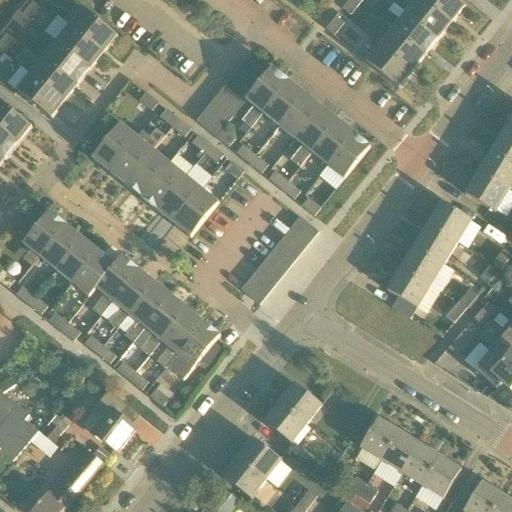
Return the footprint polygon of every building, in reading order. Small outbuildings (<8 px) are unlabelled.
[(30,0),(19,13),(32,23),(42,10),(30,0)] [(351,0),(343,10),(351,17),(361,5),(355,0),(351,0)] [(418,0),(406,15),(439,41),(453,25),(421,0),(418,0)] [(421,0),(453,25),(466,8),(456,0),(421,0)] [(70,26),(105,55),(119,39),(75,3),(61,21),(70,26)] [(393,31),(400,36),(426,57),(439,41),(406,15),(400,22),(386,11),(379,19),(393,31)] [(25,31),(32,23),(19,13),(13,21),(25,31)] [(337,18),(327,31),(335,37),(345,25),(337,18)] [(92,71),(105,55),(70,26),(57,43),(92,71)] [(400,36),(393,31),(380,47),(413,74),(426,57),(400,36)] [(3,32),(0,36),(0,50),(5,55),(16,43),(3,32)] [(44,59),(79,88),(92,71),(57,43),(44,59)] [(380,47),(367,64),(400,90),(413,74),(380,47)] [(44,59),(31,76),(66,104),(79,88),(44,59)] [(261,84),(269,75),(249,59),(241,68),(261,84)] [(254,93),(261,84),(241,68),(234,77),(254,93)] [(254,109),(243,123),(244,124),(251,130),(263,115),(263,116),(290,83),(288,82),(276,72),(273,69),(272,71),(269,75),(261,84),(254,93),(247,102),(254,109)] [(17,92),(53,120),(66,104),(31,76),(17,92)] [(254,93),(234,77),(227,87),(246,103),(254,93)] [(280,129),(306,96),(290,83),(263,116),(280,129)] [(227,87),(219,96),(239,112),(246,103),(227,87)] [(153,113),(159,105),(147,95),(141,103),(153,113)] [(232,121),(239,112),(219,96),(212,105),(232,121)] [(296,142),(322,109),(306,96),(280,129),(296,142)] [(0,102),(0,129),(20,145),(33,129),(0,102)] [(224,130),(232,121),(212,105),(205,114),(224,130)] [(296,142),(303,148),(292,162),(301,169),(312,155),(339,122),(322,109),(296,142)] [(161,119),(173,130),(180,121),(167,111),(161,119)] [(217,139),(224,130),(205,114),(197,123),(217,139)] [(186,139),(192,131),(180,121),(173,130),(186,139)] [(339,122),(312,155),(329,168),(355,135),(339,122)] [(94,161),(111,174),(139,139),(122,125),(94,161)] [(0,156),(6,162),(20,145),(0,129),(0,156)] [(127,187),(155,152),(166,139),(157,131),(146,145),(139,139),(111,174),(127,187)] [(217,139),(230,149),(236,141),(224,131),(217,139)] [(511,133),(506,131),(493,152),(511,163),(511,133)] [(355,135),(329,168),(345,181),(371,149),(355,135)] [(206,155),(212,147),(200,137),(193,145),(206,155)] [(212,147),(206,155),(218,166),(225,157),(212,147)] [(238,156),(250,166),(257,158),(244,147),(238,156)] [(171,165),(155,152),(127,187),(143,200),(171,165)] [(480,174),(509,192),(511,187),(511,163),(493,152),(480,174)] [(171,165),(143,200),(159,213),(187,178),(194,170),(178,157),(171,165)] [(262,176),(269,168),(257,158),(250,166),(262,176)] [(270,182),(282,192),(289,184),(277,174),(270,182)] [(466,196),(495,214),(509,192),(480,174),(466,196)] [(159,213),(175,226),(203,191),(187,178),(159,213)] [(301,194),(289,184),(282,192),(295,202),(301,194)] [(203,191),(175,226),(192,240),(220,205),(203,191)] [(303,208),(315,218),(322,210),(309,200),(303,208)] [(428,227),(458,245),(472,222),(442,204),(428,227)] [(24,246),(43,261),(69,228),(51,214),(24,246)] [(312,243),(314,241),(320,234),(301,219),(299,222),(294,228),(312,243)] [(458,245),(428,227),(415,249),(445,267),(458,245)] [(43,261),(59,274),(85,241),(69,228),(43,261)] [(305,252),(312,243),(294,228),(286,237),(305,252)] [(171,229),(155,247),(172,262),(187,244),(171,229)] [(297,261),(305,252),(286,237),(279,246),(297,261)] [(59,274),(74,287),(101,254),(85,241),(59,274)] [(290,271),(297,261),(279,246),(271,255),(290,271)] [(410,258),(402,271),(431,289),(445,267),(415,249),(410,258)] [(492,266),(500,273),(511,259),(511,258),(504,252),(492,266)] [(116,267),(101,254),(74,287),(90,299),(97,291),(116,267)] [(283,280),(290,271),(271,255),(264,265),(283,280)] [(123,258),(116,267),(97,291),(104,297),(93,311),(102,318),(113,304),(140,271),(123,258)] [(275,289),(283,280),(264,265),(257,274),(275,289)] [(489,286),(500,273),(492,266),(481,279),(489,286)] [(118,331),(130,317),(156,285),(140,271),(113,304),(120,310),(109,324),(118,331)] [(418,311),(431,289),(402,271),(388,293),(418,311)] [(0,276),(0,283),(9,290),(16,282),(3,272),(0,276)] [(268,298),(275,289),(257,274),(249,283),(268,298)] [(502,280),(495,287),(495,288),(498,290),(496,293),(500,296),(501,297),(505,293),(500,290),(506,283),(502,280)] [(249,283),(246,287),(242,292),(261,307),(268,298),(249,283)] [(172,298),(156,285),(130,317),(137,324),(126,338),(134,345),(136,342),(146,330),(172,298)] [(30,307),(36,299),(24,289),(17,297),(30,307)] [(493,290),(487,297),(493,303),(499,296),(493,290)] [(470,291),(458,305),(466,312),(478,298),(470,291)] [(162,344),(189,311),(172,298),(146,330),(153,336),(142,351),(150,357),(162,343),(162,344)] [(37,300),(31,308),(43,318),(50,310),(37,300)] [(466,312),(458,305),(456,308),(455,309),(447,319),(455,326),(466,312)] [(482,312),(488,318),(494,312),(487,306),(482,312)] [(205,324),(189,311),(162,344),(169,349),(158,364),(167,371),(169,368),(179,357),(205,324)] [(481,327),(488,318),(482,312),(474,321),(481,327)] [(50,323),(63,334),(69,326),(57,315),(50,323)] [(511,320),(503,331),(511,338),(511,320)] [(205,324),(179,357),(193,369),(195,370),(221,337),(205,324)] [(81,336),(69,326),(63,334),(75,344),(81,336)] [(487,350),(511,371),(511,338),(503,331),(487,350)] [(465,332),(448,351),(457,359),(473,340),(465,332)] [(105,348),(97,342),(92,338),(86,346),(98,356),(105,348)] [(480,345),(464,363),(475,373),(498,392),(504,385),(511,391),(511,371),(487,350),(480,345)] [(105,348),(98,356),(111,366),(117,358),(105,348)] [(137,374),(125,364),(118,372),(131,383),(137,374)] [(137,374),(131,383),(143,393),(150,385),(137,374)] [(31,443),(39,434),(40,432),(27,421),(30,418),(3,395),(18,386),(11,380),(0,387),(0,452),(1,451),(15,463),(31,443)] [(159,392),(158,391),(151,399),(163,409),(170,401),(169,400),(174,393),(165,386),(159,392)] [(281,405),(308,426),(323,407),(296,386),(281,405)] [(133,411),(109,393),(93,413),(104,421),(94,435),(119,454),(136,432),(124,422),(133,411)] [(266,425),(293,446),(308,426),(281,405),(266,425)] [(369,415),(358,408),(344,430),(356,437),(369,415)] [(400,434),(379,421),(361,451),(382,463),(400,434)] [(45,439),(54,447),(63,436),(49,424),(42,433),(40,432),(39,434),(41,435),(45,439)] [(39,434),(31,443),(37,448),(45,439),(41,435),(39,434)] [(420,446),(400,434),(382,463),(397,473),(402,476),(420,446)] [(254,440),(238,459),(278,490),(292,472),(282,465),(283,463),(254,440)] [(420,446),(402,476),(423,489),(441,459),(420,446)] [(100,449),(95,456),(103,463),(109,456),(100,449)] [(44,502),(35,511),(65,511),(83,491),(104,467),(86,452),(86,453),(90,456),(85,462),(81,458),(80,459),(63,480),(67,484),(62,490),(53,500),(49,496),(44,502)] [(238,459),(223,479),(254,502),(254,501),(264,509),(278,490),(238,459)] [(441,459),(423,489),(444,502),(462,472),(441,459)] [(318,466),(311,476),(323,485),(331,475),(318,466)] [(333,489),(338,482),(331,477),(326,484),(333,489)] [(360,499),(368,487),(357,480),(349,493),(360,499)] [(493,511),(503,497),(483,484),(465,511),(493,511)] [(378,493),(368,487),(360,499),(370,506),(378,493)] [(305,511),(306,511),(312,506),(318,498),(310,493),(299,507),(305,511)] [(233,511),(236,510),(237,507),(221,494),(210,509),(214,511),(233,511)] [(493,511),(511,511),(511,502),(503,497),(493,511)]
